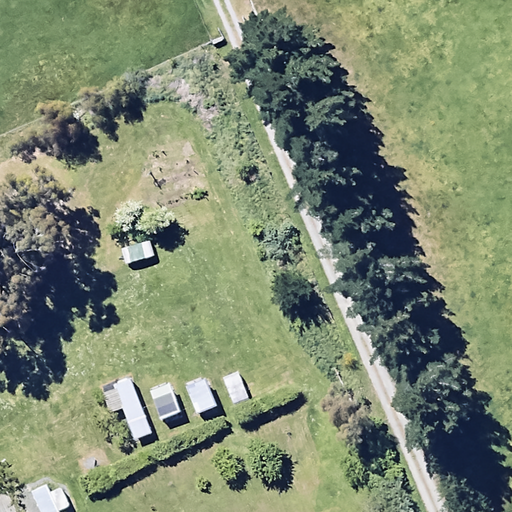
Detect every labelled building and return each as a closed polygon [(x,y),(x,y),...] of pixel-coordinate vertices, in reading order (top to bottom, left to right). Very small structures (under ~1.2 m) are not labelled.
[(132,184),(104,193),(109,211),(137,202),(132,184)] [(227,216),(195,228),(201,245),(233,233),(227,216)] [(145,436),(126,382),(97,392),(105,414),(118,410),(130,441),(145,436)] [(213,412),(201,384),(183,392),(194,420),(213,412)] [(166,388),(146,395),(156,423),(177,416),(166,388)] [(254,441),(228,424),(216,441),(242,458),(254,441)] [(47,493),(44,486),(27,493),(34,511),(66,511),(58,489),(47,493)] [(12,511),(4,494),(0,496),(0,511),(12,511)]
